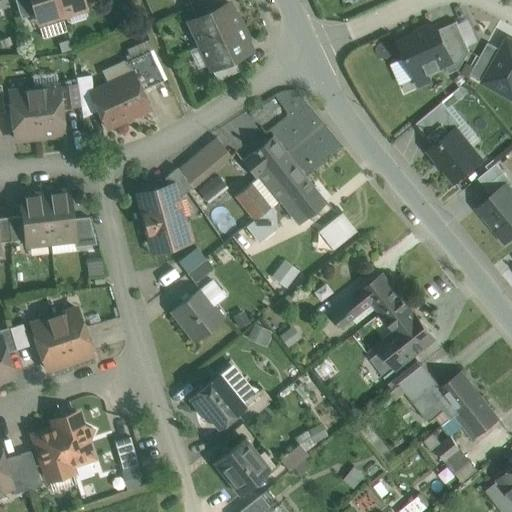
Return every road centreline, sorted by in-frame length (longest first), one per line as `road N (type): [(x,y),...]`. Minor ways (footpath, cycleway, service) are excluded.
road 1 (tertiary): [(511,323),(341,114),(305,55)]
road 2 (residential): [(93,163),(149,148),(305,55)]
road 3 (residential): [(93,163),(144,361)]
road 4 (residential): [(144,361),(189,511)]
road 5 (residential): [(144,361),(0,409)]
road 6 (residential): [(305,55),(416,0)]
